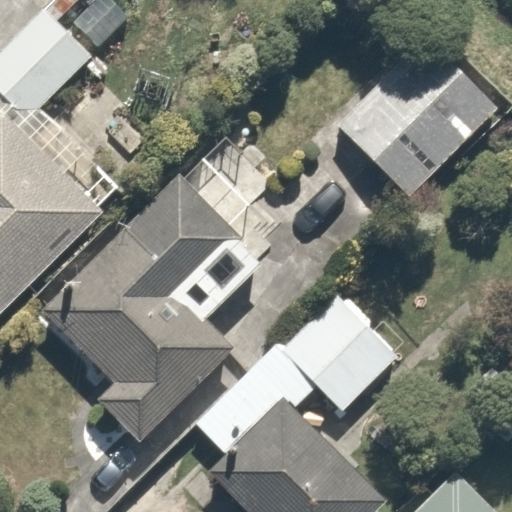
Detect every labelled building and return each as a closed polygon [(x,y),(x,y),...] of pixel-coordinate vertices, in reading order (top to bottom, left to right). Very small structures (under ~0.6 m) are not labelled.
[(408,199),(494,110),(432,50),(346,138),(408,199)] [(0,310),(101,206),(14,122),(0,107),(0,310)] [(38,309),(108,376),(89,396),(141,446),(160,426),(318,259),(196,143),(38,309)] [(320,296),(270,349),(340,416),(390,363),(320,296)] [(284,399),(215,468),(258,511),(356,511),(377,492),(284,399)] [(404,511),(496,511),(453,466),(404,511)]
